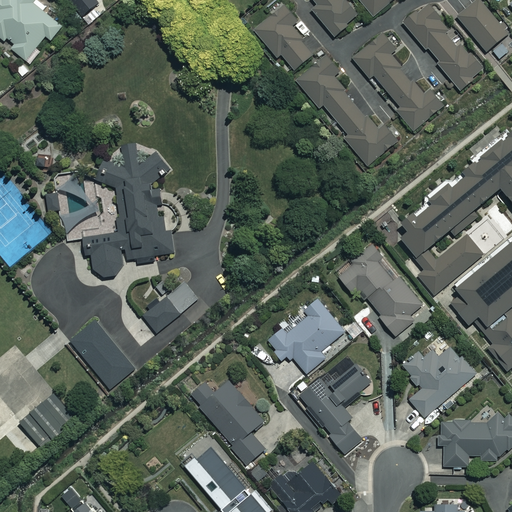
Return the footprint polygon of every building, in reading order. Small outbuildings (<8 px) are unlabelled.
[(0,0),(0,37),(5,41),(7,37),(15,44),(11,49),(26,60),(45,36),(51,40),(62,27),(42,10),(45,6),(37,0),(0,0)] [(69,0),(83,15),(97,3),(94,0),(69,0)] [(313,0),(318,5),(312,10),(334,36),(358,16),(345,0),(313,0)] [(357,0),(370,17),(395,0),(357,0)] [(508,34),(479,0),(478,0),(457,17),(486,52),(508,34)] [(449,27),(427,3),(403,24),(426,50),(428,48),(440,62),(437,64),(460,90),(484,69),(474,57),(471,59),(457,42),(454,44),(444,32),(449,27)] [(321,47),(311,35),(310,30),(301,19),(299,21),(285,4),(254,29),(277,57),(281,54),(294,69),(321,47)] [(396,50),(382,34),(352,59),(370,79),(374,76),(400,107),(396,111),(413,131),(443,106),(428,88),(422,94),(390,56),(396,50)] [(340,71),(326,53),(295,79),(319,108),(323,105),(347,134),(343,137),(366,166),(397,141),(384,124),(379,128),(370,117),(373,114),(365,104),(358,110),(332,78),(340,71)] [(511,133),(510,136),(511,138),(508,141),(506,139),(483,159),(485,161),(481,164),(480,162),(465,174),(469,178),(457,189),(453,184),(432,201),(437,206),(421,219),(417,214),(404,225),(410,232),(401,240),(426,270),(420,275),(437,296),(486,255),(470,236),(439,261),(430,251),(505,189),(511,197),(511,247),(460,291),(464,295),(453,304),(471,326),(477,321),(497,345),(492,350),(510,371),(511,369),(511,133)] [(121,145),(124,165),(104,160),(94,179),(115,188),(116,198),(114,199),(119,231),(83,237),(85,256),(92,256),(93,269),(103,276),(115,275),(123,265),(121,250),(125,250),(126,260),(138,259),(138,263),(153,261),(152,257),(160,256),(161,260),(175,258),(171,231),(166,232),(163,210),(158,211),(157,206),(163,205),(160,187),(151,188),(150,185),(169,169),(156,151),(153,154),(147,153),(137,154),(135,143),(121,145)] [(382,256),(372,244),(336,274),(358,300),(364,294),(381,315),(379,317),(395,336),(414,321),(409,315),(422,305),(399,277),(395,280),(378,259),(382,256)] [(163,278),(154,285),(163,296),(171,288),(163,278)] [(146,306),(149,310),(143,315),(157,332),(198,299),(184,282),(161,300),(158,297),(146,306)] [(290,362),(294,358),(306,373),(325,358),(320,351),(345,331),(319,297),(304,309),(308,314),(285,332),(282,328),(267,340),(282,359),(286,356),(290,362)] [(135,369),(96,320),(71,340),(110,389),(135,369)] [(407,376),(416,386),(418,384),(421,387),(409,398),(426,418),(477,373),(453,345),(439,356),(433,349),(425,356),(420,349),(403,364),(410,373),(407,376)] [(309,386),(303,380),(296,386),(301,392),(299,394),(310,406),(309,408),(331,434),(329,435),(345,454),(362,439),(346,421),(351,416),(342,406),(370,382),(354,364),(328,387),(319,377),(309,386)] [(238,390),(229,380),(214,393),(205,383),(190,395),(231,443),(229,445),(246,465),(265,449),(251,432),(266,419),(255,406),(259,403),(244,385),(238,390)] [(76,424),(56,398),(21,425),(41,451),(76,424)] [(504,418),(498,410),(484,421),(439,422),(439,445),(444,444),(445,466),(469,466),(469,455),(479,454),(484,460),(493,459),(511,445),(511,415),(510,413),(504,418)] [(274,511),(255,489),(251,493),(211,444),(185,466),(224,511),(274,511)] [(317,511),(315,509),(327,499),(331,505),(341,497),(313,460),(286,481),(281,475),(269,484),(291,511),(317,511)] [(443,462),(430,462),(430,471),(443,471),(443,462)] [(71,511),(93,511),(85,501),(71,511)]
